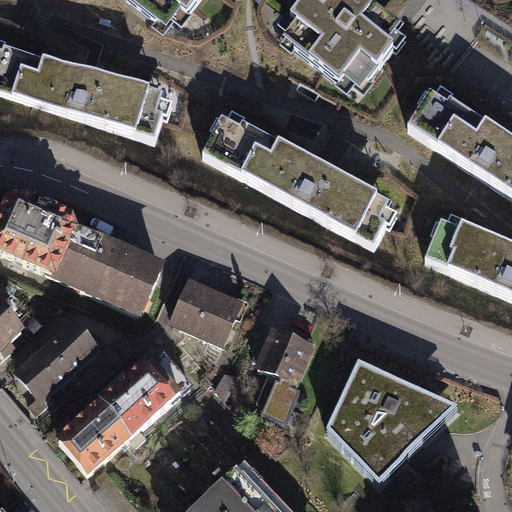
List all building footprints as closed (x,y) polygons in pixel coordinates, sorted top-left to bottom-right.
[(122,0),(164,32),(179,13),(184,17),(197,0),(122,0)] [(294,26),(280,42),(338,89),(343,83),(359,96),(395,52),(385,44),(396,31),(358,0),(305,0),(288,21),(294,26)] [(0,52),(0,95),(155,147),(163,122),(155,119),(161,101),(88,77),(2,48),(0,52)] [(446,110),(429,99),(406,133),(511,203),(511,148),(503,142),(449,106),(446,110)] [(237,134),(219,124),(199,161),(375,255),(388,231),(381,227),(390,210),(323,175),(240,130),(237,134)] [(0,204),(0,262),(53,285),(75,233),(69,221),(15,198),(0,204)] [(458,237),(440,229),(424,267),(511,304),(511,253),(460,231),(458,237)] [(163,271),(75,233),(53,285),(51,288),(139,327),(163,271)] [(188,284),(168,329),(223,352),(242,307),(188,284)] [(0,355),(21,337),(0,312),(0,355)] [(34,318),(25,326),(34,336),(43,327),(34,318)] [(38,343),(43,349),(68,327),(63,322),(38,343)] [(43,349),(11,376),(34,404),(38,408),(75,377),(99,357),(84,339),(71,324),(68,327),(43,349)] [(270,333),(252,375),(279,387),(279,389),(274,387),(260,419),(284,429),(298,399),(288,395),(290,391),(297,394),(315,353),(270,333)] [(90,335),(84,339),(99,357),(75,377),(90,395),(123,366),(100,339),(90,335)] [(184,337),(162,354),(193,391),(215,372),(184,337)] [(162,354),(98,408),(129,446),(135,452),(146,443),(140,435),(193,391),(162,354)] [(357,369),(325,438),(378,490),(458,415),(357,369)] [(224,377),(215,393),(225,405),(241,380),(224,377)] [(38,408),(34,404),(27,410),(36,420),(43,414),(38,408)] [(98,408),(53,446),(84,483),(129,446),(98,408)] [(286,511),(243,466),(193,511),(286,511)]
